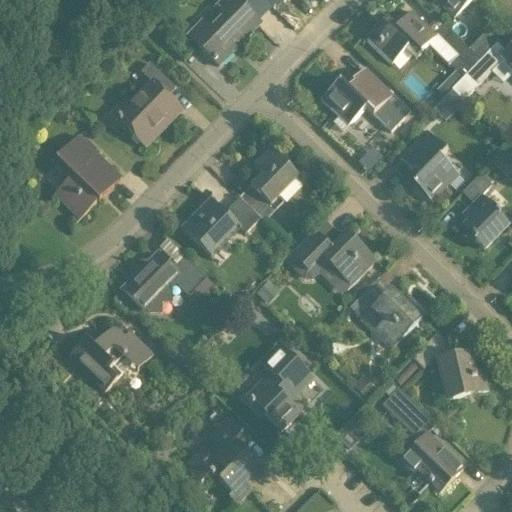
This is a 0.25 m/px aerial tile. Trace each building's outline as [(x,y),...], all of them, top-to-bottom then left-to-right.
[(203,24),(189,39),(220,69),(261,26),(234,0),(226,0),(216,11),(224,19),(212,32),(203,24)] [(262,0),(273,9),(281,0),(262,0)] [(431,0),(453,21),(473,0),(431,0)] [(387,21),(366,43),(391,67),(406,51),(416,60),(429,46),(463,79),(464,80),(477,66),(466,55),(448,38),(442,44),(437,38),(411,14),(396,30),(387,21)] [(477,66),(479,64),(497,46),(502,40),(491,29),(468,52),(466,55),(477,66)] [(511,47),(506,55),(497,46),(479,64),(464,80),(463,79),(451,92),(473,113),(480,106),(470,96),(495,69),(507,81),(511,75),(511,47)] [(141,75),(152,85),(117,121),(146,150),(181,113),(167,99),(175,91),(149,66),(141,75)] [(321,104),(337,120),(332,126),(342,135),(350,127),(350,128),(366,112),(373,119),(390,136),(410,116),(393,100),(365,72),(345,92),(339,85),(321,104)] [(464,185),(456,177),(440,162),(447,154),(427,135),(399,163),(418,182),(412,188),(432,207),(449,189),(455,194),(464,185)] [(79,139),(57,162),(56,163),(72,178),(48,203),(49,204),(54,199),(78,222),(73,227),(74,228),(98,204),(99,205),(122,181),(79,139)] [(500,161),(511,171),(511,170),(511,155),(508,152),(500,161)] [(239,201),(260,221),(264,225),(283,206),(278,201),(298,181),(270,153),(253,170),(261,178),(239,201)] [(480,178),(462,197),(474,209),(464,220),(470,225),(464,231),(472,240),(471,241),(484,254),(506,231),(497,222),(499,220),(480,202),(492,190),(480,178)] [(260,221),(239,201),(225,216),(210,202),(180,232),(210,262),(240,232),(244,237),(260,221)] [(321,261),(351,290),(376,264),(346,235),(341,240),(337,244),(327,234),(321,240),(314,233),(289,258),(307,275),(321,261)] [(160,305),(168,305),(169,313),(182,313),(182,311),(191,302),(188,299),(206,281),(188,262),(177,274),(158,255),(149,264),(140,264),(141,273),(121,292),(145,315),(161,315),(160,305)] [(277,292),(267,282),(255,295),(265,304),(277,292)] [(361,291),(351,301),(355,306),(366,296),(361,291)] [(365,296),(350,312),(392,354),(422,323),(391,293),(377,307),(365,296)] [(228,304),(217,316),(226,324),(237,312),(228,304)] [(75,371),(77,369),(105,395),(122,377),(117,372),(126,362),(137,374),(153,357),(129,334),(125,338),(115,329),(94,350),(86,342),(66,363),(75,371)] [(412,361),(423,372),(433,361),(436,364),(443,391),(450,389),(453,403),(487,394),(483,376),(475,378),(470,356),(460,359),(437,336),(412,361)] [(271,376),(247,400),(281,433),(299,415),(286,404),(292,398),(294,400),(312,381),(278,348),(261,366),(271,376)] [(376,392),(361,379),(352,389),(367,403),(376,392)] [(401,428),(420,446),(402,465),(414,477),(417,474),(441,496),(463,473),(427,438),(436,429),(418,411),(401,428)] [(203,450),(182,470),(200,488),(208,480),(216,488),(219,484),(231,496),(228,499),(236,508),(252,491),(247,486),(254,479),(248,473),(256,464),(234,443),(243,434),(227,419),(209,438),(217,445),(208,455),(203,450)]
